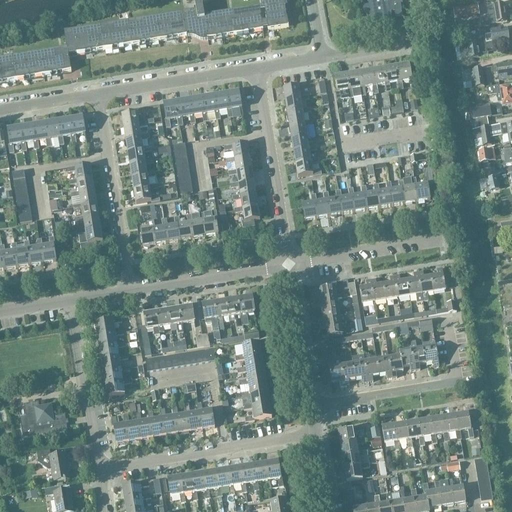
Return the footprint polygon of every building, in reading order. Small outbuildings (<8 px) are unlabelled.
[(267,30),(288,27),(283,0),(262,0),(264,10),(267,30)] [(363,10),(363,11),(364,12),(365,13),(366,13),(367,13),(369,12),(370,14),(368,15),(371,30),(392,26),(390,13),(394,12),(394,14),(395,15),(397,16),(398,16),(400,16),(401,14),(401,13),(399,2),(411,0),(410,0),(367,0),(368,7),(366,7),(365,7),(364,8),(363,9),(363,10)] [(73,32),(64,33),(67,51),(67,55),(77,53),(76,55),(186,37),(186,35),(206,32),(207,40),(267,30),(264,10),(205,20),(202,1),(195,3),(197,14),(74,34),(73,32)] [(489,25),(507,22),(504,4),(486,7),(488,20),(482,21),(483,28),(489,27),(489,25)] [(477,7),(453,11),(455,20),(478,17),(477,7)] [(493,46),(509,44),(506,30),(482,34),(484,41),(491,39),(493,46)] [(466,45),(455,47),(457,62),(479,58),(476,43),(466,45)] [(0,83),(70,72),(67,55),(67,51),(0,62),(0,83)] [(499,82),(511,79),(511,64),(496,66),(492,67),(493,74),(498,74),(499,82)] [(399,83),(397,83),(398,91),(403,90),(402,82),(410,81),(411,88),(415,88),(414,81),(412,82),(411,81),(412,81),(409,65),(396,67),(399,83)] [(386,85),(385,85),(386,93),(390,92),(389,84),(397,83),(399,83),(396,67),(384,69),(386,85)] [(374,87),(372,87),(373,95),(378,94),(377,86),(385,85),(386,85),(384,69),(372,71),(374,87)] [(475,89),(485,87),(482,70),(473,71),(475,89)] [(364,88),(372,87),(374,87),(372,71),(359,73),(362,89),(360,89),(361,97),(366,96),(364,88)] [(362,89),(359,73),(347,75),(349,90),(347,91),(349,99),(361,97),(360,89),(362,89)] [(347,75),(334,77),(336,92),(335,92),(336,101),(340,100),(341,100),(349,99),(347,91),(349,90),(347,75)] [(497,87),(486,89),(487,97),(501,95),(502,107),(511,105),(511,86),(498,89),(497,87)] [(300,100),(300,102),(309,101),(308,96),(300,97),(298,87),(283,90),(285,103),(300,100)] [(239,93),(226,95),(228,110),(227,111),(228,119),(233,118),(231,110),(241,108),(239,93)] [(216,112),(214,113),(216,121),(220,120),(219,112),(227,111),(228,110),(226,95),(213,97),(216,112)] [(206,114),(214,113),(216,112),(213,97),(201,99),(204,114),(202,115),(203,123),(208,122),(206,114)] [(194,116),(202,115),(204,114),(201,99),(189,101),(191,116),(189,117),(191,125),(195,124),(194,116)] [(302,110),(300,102),(300,100),(285,103),(287,115),(302,113),(302,114),(311,113),(310,109),(302,110)] [(181,118),(189,117),(191,116),(189,101),(176,103),(179,118),(177,119),(178,127),(183,126),(181,118)] [(169,120),(177,119),(179,118),(176,103),(163,105),(166,120),(164,120),(166,129),(166,132),(171,132),(170,128),(169,120)] [(491,118),(489,109),(471,113),(473,121),(491,118)] [(138,126),(139,128),(147,127),(147,125),(154,124),(153,120),(146,121),(146,122),(138,123),(136,113),(121,116),(123,128),(138,126)] [(304,125),(304,127),(313,126),(312,121),(304,123),(302,114),(302,113),(287,115),(289,128),(304,125)] [(72,136),(70,136),(71,145),(74,144),(76,144),(74,136),(84,134),(82,119),(69,121),(72,136)] [(59,138),(57,138),(59,147),(63,146),(62,138),(70,136),(72,136),(69,121),(57,123),(59,138)] [(478,121),(471,122),(476,148),(492,145),(489,128),(479,130),(478,121)] [(47,140),(45,140),(46,149),(51,148),(50,140),(57,138),(59,138),(57,123),(44,125),(47,140)] [(511,124),(500,126),(502,137),(507,136),(509,144),(511,143),(511,124)] [(37,142),(45,140),(47,140),(44,125),(32,127),(34,142),(32,142),(34,151),(38,150),(37,142)] [(306,135),(304,127),(304,125),(289,128),(291,140),(306,138),(306,140),(315,139),(314,134),(306,135)] [(140,136),(139,128),(138,126),(123,128),(125,141),(140,139),(141,140),(149,139),(148,134),(140,136)] [(25,144),(32,142),(34,142),(32,127),(19,129),(22,144),(20,144),(21,153),(22,153),(23,158),(28,158),(26,151),(25,144)] [(12,146),(20,144),(22,144),(19,129),(7,131),(9,145),(7,145),(9,155),(13,154),(12,146)] [(194,142),(193,134),(181,136),(182,144),(194,142)] [(308,150),(308,152),(317,151),(316,146),(308,148),(306,140),(306,138),(291,140),(293,153),(308,150)] [(142,151),(143,153),(151,152),(150,147),(142,149),(141,140),(140,139),(125,141),(127,154),(142,151)] [(172,147),(173,153),(185,151),(184,145),(172,147)] [(233,150),(234,158),(234,160),(249,157),(247,145),(233,147),(232,145),(224,147),(224,151),(233,150)] [(310,160),(308,152),(308,150),(293,153),(295,165),(310,163),(310,165),(319,163),(318,159),(310,160)] [(144,164),(145,166),(153,164),(160,163),(159,159),(153,160),(152,161),(152,160),(144,161),(143,153),(142,151),(127,154),(129,166),(144,164)] [(174,159),(186,158),(185,151),(173,153),(174,159)] [(488,151),(478,152),(480,164),(490,162),(488,151)] [(511,151),(506,152),(503,153),(505,164),(511,163),(511,151)] [(234,163),(236,170),(236,172),(251,170),(249,157),(234,160),(234,158),(226,159),(226,164),(234,163)] [(213,170),(225,170),(225,160),(213,160),(213,170)] [(310,163),(295,165),(297,178),(312,176),(312,177),(321,176),(320,171),(312,173),(310,165),(310,163)] [(146,176),(147,178),(155,177),(154,172),(146,173),(145,166),(144,164),(129,166),(131,179),(146,176)] [(188,170),(187,164),(175,166),(176,172),(188,170)] [(75,173),(76,180),(76,182),(91,180),(89,167),(75,169),(74,168),(66,169),(66,174),(75,173)] [(189,176),(188,170),(176,172),(177,178),(189,176)] [(236,175),(238,183),(238,185),(253,182),(251,170),(236,172),(236,170),(227,172),(228,176),(236,175)] [(414,187),(417,202),(430,200),(427,186),(433,185),(431,170),(430,170),(430,171),(425,171),(424,186),(416,187),(414,187)] [(11,174),(13,181),(24,179),(23,172),(11,174)] [(148,190),(153,190),(157,189),(156,185),(148,186),(147,178),(146,176),(131,179),(133,191),(148,189),(148,190)] [(489,190),(499,188),(497,178),(487,180),(489,190)] [(24,180),(24,179),(13,181),(14,188),(26,186),(25,180),(24,180)] [(414,187),(416,187),(415,179),(402,181),(404,189),(402,189),(404,204),(417,202),(414,187)] [(76,182),(76,180),(68,182),(68,186),(77,185),(78,193),(78,195),(94,192),(91,180),(76,182)] [(404,189),(402,181),(398,181),(399,190),(391,191),(389,191),(392,206),(404,204),(402,189),(404,189)] [(191,188),(190,182),(178,184),(179,190),(191,188)] [(238,185),(238,183),(229,184),(230,189),(238,187),(240,195),(240,197),(255,195),(253,182),(238,185)] [(389,191),(391,191),(390,183),(385,183),(387,191),(379,193),(377,193),(379,208),(392,206),(389,191)] [(374,193),(366,195),(365,195),(367,210),(379,208),(377,193),(379,193),(378,185),(373,185),(374,193)] [(27,192),(26,186),(14,188),(15,194),(27,192)] [(362,195),(354,197),(352,197),(354,212),(367,210),(365,195),(366,195),(365,187),(361,187),(362,195)] [(191,188),(179,190),(180,196),(192,195),(191,188)] [(148,189),(133,191),(135,204),(150,202),(150,203),(159,202),(158,197),(150,198),(150,197),(154,196),(153,190),(148,190),(148,189)] [(352,197),(354,197),(352,189),(348,189),(349,197),(341,199),(339,199),(342,214),(354,212),(352,197)] [(337,199),(329,201),(327,201),(329,216),(342,214),(339,199),(341,199),(340,191),(335,191),(337,199)] [(27,192),(15,194),(16,200),(28,198),(27,192)] [(78,195),(78,193),(70,194),(71,199),(79,197),(80,205),(80,207),(96,205),(94,192),(78,195)] [(324,201),(316,203),(314,203),(317,218),(329,216),(327,201),(329,201),(327,193),(323,193),(324,201)] [(304,220),(317,218),(314,203),(316,203),(315,194),(310,195),(312,203),(302,205),(304,220)] [(240,197),(240,195),(231,197),(232,201),(240,200),(241,208),(242,210),(257,207),(255,195),(240,197)] [(28,198),(16,200),(17,206),(29,205),(28,198)] [(55,203),(48,203),(49,215),(57,215),(57,223),(72,222),(72,212),(56,212),(55,203)] [(30,211),(29,205),(17,206),(18,213),(30,211)] [(80,207),(80,205),(72,207),(73,211),(81,210),(82,218),(82,219),(98,217),(96,205),(80,207)] [(242,210),(241,208),(233,209),(234,214),(242,212),(244,222),(241,222),(242,229),(254,227),(253,221),(259,220),(257,207),(242,210)] [(30,217),(30,211),(18,213),(19,219),(30,217)] [(202,222),(205,237),(217,235),(215,220),(216,220),(215,211),(210,212),(212,220),(204,222),(202,222)] [(202,222),(204,222),(203,213),(198,214),(199,222),(191,224),(190,224),(192,239),(205,237),(202,222)] [(187,224),(179,226),(177,226),(180,241),(192,239),(190,224),(191,224),(190,215),(186,216),(187,224)] [(30,217),(19,219),(20,225),(31,223),(30,217)] [(83,222),(84,230),(84,232),(100,229),(98,217),(82,219),(82,218),(74,219),(75,224),(83,222)] [(177,226),(179,226),(178,218),(173,218),(175,226),(167,228),(165,228),(167,243),(180,241),(177,226)] [(165,228),(167,228),(165,220),(161,220),(162,228),(154,230),(152,230),(155,245),(167,243),(165,228)] [(152,230),(154,230),(153,222),(148,222),(150,230),(140,232),(142,247),(155,245),(152,230)] [(511,223),(500,225),(502,238),(511,235),(511,223)] [(84,232),(84,230),(76,232),(77,236),(85,235),(86,244),(79,245),(81,252),(95,250),(93,244),(102,242),(100,229),(84,232)] [(40,248),(43,264),(56,262),(53,247),(55,246),(54,238),(49,238),(50,247),(42,248),(40,248)] [(40,248),(42,248),(41,240),(37,240),(38,249),(30,250),(28,250),(30,265),(43,264),(40,248)] [(28,250),(30,250),(29,242),(24,242),(25,251),(17,252),(16,252),(18,267),(30,265),(28,250)] [(16,252),(17,252),(16,244),(12,244),(13,252),(5,254),(3,254),(6,269),(18,267),(16,252)] [(430,279),(432,294),(444,292),(442,277),(441,271),(436,272),(436,278),(430,279)] [(427,295),(432,294),(430,279),(423,280),(422,274),(417,275),(422,303),(428,302),(427,295)] [(417,303),(422,303),(417,275),(412,276),(413,281),(406,283),(409,298),(416,297),(417,303)] [(397,300),(409,298),(406,283),(399,284),(398,278),(394,279),(397,300)] [(397,300),(394,279),(389,280),(390,285),(382,287),(385,301),(397,300)] [(370,283),(373,303),(385,301),(382,287),(375,288),(374,282),(370,283)] [(361,305),(373,303),(370,283),(365,283),(366,289),(359,290),(361,305)] [(352,298),(356,297),(354,285),(348,286),(348,287),(345,288),(346,292),(349,291),(350,298),(352,298)] [(315,304),(336,300),(341,299),(341,294),(335,295),(334,288),(319,291),(320,298),(315,299),(315,304)] [(239,300),(243,327),(248,326),(246,314),(254,313),(251,295),(244,296),(245,298),(243,298),(243,299),(239,300)] [(243,327),(239,300),(227,302),(229,317),(230,323),(237,321),(237,329),(243,328),(243,327)] [(336,300),(315,304),(316,308),(322,308),(323,315),(338,312),(336,300)] [(214,304),(219,332),(224,332),(222,318),(229,317),(227,302),(214,304)] [(447,304),(448,310),(448,314),(456,313),(455,303),(447,304)] [(213,333),(219,332),(214,304),(202,306),(204,321),(205,320),(205,324),(206,324),(212,324),(213,333)] [(182,324),(194,322),(191,307),(179,309),(182,324)] [(183,330),(182,324),(179,309),(167,311),(170,326),(177,325),(178,331),(183,330)] [(155,313),(158,328),(159,328),(160,335),(164,334),(163,328),(170,326),(167,311),(155,313)] [(319,327),(345,323),(346,323),(345,317),(339,318),(338,312),(323,315),(324,322),(319,323),(319,327)] [(157,329),(158,328),(155,313),(143,315),(146,330),(152,329),(153,336),(158,336),(157,329)] [(95,325),(96,336),(114,333),(113,326),(122,324),(121,319),(112,321),(112,322),(95,325)] [(419,323),(420,330),(432,327),(431,321),(419,323)] [(345,328),(345,323),(319,327),(321,337),(324,339),(342,336),(341,329),(345,328)] [(123,331),(114,333),(96,336),(98,348),(116,345),(115,338),(124,336),(123,331)] [(244,337),(244,342),(258,339),(257,333),(243,335),(244,337)] [(201,336),(203,349),(209,348),(208,335),(201,336)] [(197,350),(203,349),(201,336),(195,337),(197,350)] [(337,345),(337,341),(324,343),(325,349),(338,347),(337,345)] [(418,366),(425,365),(423,350),(417,351),(415,342),(410,343),(411,352),(414,372),(419,372),(418,366)] [(422,345),(423,350),(425,365),(432,364),(433,369),(438,368),(434,343),(422,345)] [(125,344),(116,345),(98,348),(100,360),(118,357),(117,350),(126,348),(125,344)] [(148,344),(142,345),(144,358),(150,357),(148,344)] [(244,362),(261,359),(259,344),(241,347),(243,357),(234,358),(229,359),(229,363),(235,362),(235,363),(244,362)] [(213,351),(206,352),(208,364),(215,363),(213,351)] [(202,365),(208,364),(206,352),(200,353),(202,365)] [(398,354),(399,358),(401,369),(402,368),(408,367),(409,373),(414,372),(411,352),(398,354)] [(196,366),(202,365),(200,353),(194,354),(196,366)] [(376,361),(379,377),(385,375),(386,380),(391,380),(388,359),(387,353),(382,353),(383,360),(376,361)] [(188,354),(182,355),(184,368),(190,367),(188,354)] [(190,367),(196,366),(194,354),(188,354),(190,367)] [(184,368),(182,355),(176,356),(177,369),(184,368)] [(120,370),(120,369),(119,362),(128,361),(127,356),(118,357),(100,360),(102,373),(120,370)] [(176,356),(169,357),(171,369),(177,369),(176,356)] [(365,363),(368,383),(372,383),(372,378),(379,377),(376,361),(370,362),(369,356),(363,357),(365,363)] [(165,370),(171,369),(169,357),(163,358),(165,370)] [(352,365),(355,380),(362,379),(363,384),(368,383),(365,363),(363,357),(351,359),(352,365)] [(163,358),(157,359),(159,371),(165,370),(163,358)] [(402,373),(402,368),(401,369),(399,358),(388,359),(391,380),(396,379),(395,374),(402,373)] [(159,371),(157,359),(151,360),(153,372),(159,371)] [(244,362),(245,369),(236,371),(237,375),(246,374),(263,371),(261,359),(244,362)] [(153,372),(151,360),(144,361),(146,373),(153,372)] [(348,381),(355,380),(352,365),(346,366),(345,360),(340,361),(341,367),(340,367),(344,387),(349,387),(348,381)] [(339,388),(344,387),(340,367),(328,369),(330,384),(338,383),(339,388)] [(122,382),(121,374),(129,373),(129,368),(120,369),(120,370),(102,373),(104,385),(122,382)] [(246,374),(247,381),(238,383),(239,388),(240,388),(248,386),(265,384),(263,371),(246,374)] [(122,382),(104,385),(107,398),(124,395),(123,387),(131,385),(131,380),(122,382)] [(267,395),(265,384),(248,386),(240,388),(241,395),(234,396),(234,399),(241,398),(241,400),(250,398),(267,395)] [(152,404),(160,403),(158,392),(151,393),(152,404)] [(250,398),(251,406),(242,407),(243,412),(252,410),(269,407),(267,395),(250,398)] [(39,403),(33,404),(33,402),(28,402),(29,405),(24,406),(26,418),(19,419),(22,439),(68,432),(65,416),(53,418),(51,406),(39,408),(39,403)] [(197,414),(200,431),(214,428),(211,412),(202,413),(200,405),(196,406),(197,414)] [(184,408),(186,416),(188,432),(200,431),(197,414),(190,415),(189,407),(184,408)] [(271,418),(269,407),(252,410),(253,418),(244,419),(245,424),(254,422),(254,421),(271,418)] [(172,410),(173,418),(176,434),(188,432),(186,416),(178,417),(176,409),(172,410)] [(160,411),(161,420),(164,436),(176,434),(173,418),(166,419),(164,411),(160,411)] [(161,420),(153,421),(152,413),(147,413),(149,422),(152,438),(164,436),(161,420)] [(457,431),(459,431),(466,430),(468,438),(472,438),(471,428),(469,429),(467,413),(454,416),(457,431)] [(135,416),(136,424),(137,424),(139,440),(152,438),(149,422),(141,423),(140,415),(135,416)] [(445,433),(447,433),(454,432),(456,441),(460,440),(459,431),(457,431),(454,416),(442,418),(445,433)] [(123,417),(124,426),(125,426),(127,442),(139,440),(137,424),(136,424),(128,425),(127,417),(123,417)] [(433,436),(434,435),(442,434),(443,443),(448,442),(447,433),(445,433),(442,418),(430,420),(433,436)] [(116,444),(127,442),(125,426),(124,426),(117,427),(116,419),(111,419),(112,428),(114,427),(116,444)] [(420,438),(422,437),(430,436),(431,445),(436,444),(434,435),(433,436),(430,420),(418,422),(420,438)] [(408,440),(410,439),(418,438),(419,447),(424,446),(422,437),(420,438),(418,422),(405,424),(408,440)] [(396,442),(398,442),(405,440),(407,449),(411,448),(410,439),(408,440),(405,424),(393,426),(396,442)] [(399,450),(398,442),(396,442),(393,426),(381,428),(383,444),(393,442),(395,451),(399,450)] [(356,443),(355,441),(354,433),(363,432),(362,427),(353,429),(353,430),(338,433),(340,446),(356,443)] [(358,455),(358,453),(356,446),(365,444),(364,440),(355,441),(356,443),(340,446),(342,458),(358,455)] [(370,451),(381,450),(380,442),(369,443),(370,451)] [(37,454),(38,461),(39,464),(49,471),(51,471),(53,483),(68,480),(64,455),(50,457),(49,452),(37,454)] [(360,467),(360,465),(358,458),(367,456),(366,452),(358,453),(358,455),(342,458),(344,470),(360,467)] [(267,465),(270,482),(277,481),(278,489),(283,489),(281,480),(280,480),(277,463),(267,465)] [(368,464),(360,465),(360,467),(344,470),(346,482),(362,480),(360,470),(369,468),(368,464)] [(447,473),(459,471),(458,464),(445,466),(447,473)] [(271,490),(270,482),(267,465),(254,467),(257,484),(265,483),(266,491),(271,490)] [(258,493),(257,484),(254,467),(242,469),(245,486),(252,485),(254,493),(258,493)] [(247,495),(245,486),(242,469),(230,471),(233,488),(240,487),(242,495),(247,495)] [(234,496),(233,488),(230,471),(218,473),(221,490),(228,489),(230,497),(234,496)] [(222,499),(221,490),(218,473),(205,475),(208,492),(216,491),(217,499),(222,499)] [(210,501),(208,492),(205,475),(193,477),(196,494),(204,493),(205,501),(206,501),(206,505),(210,505),(209,501),(210,501)] [(198,502),(196,494),(193,477),(181,479),(184,496),(192,495),(193,503),(198,502)] [(185,504),(184,496),(181,479),(162,482),(164,494),(169,493),(170,498),(179,497),(181,505),(185,504)] [(440,508),(452,506),(449,490),(448,490),(446,481),(434,483),(435,492),(437,492),(440,508)] [(449,490),(452,506),(465,503),(462,488),(452,489),(451,481),(446,481),(448,490),(449,490)] [(124,501),(141,498),(140,490),(148,489),(148,484),(138,486),(139,487),(122,490),(124,501)] [(425,494),(425,498),(426,498),(428,510),(440,508),(437,492),(435,492),(428,493),(426,485),(422,485),(423,495),(425,494)] [(56,511),(66,511),(74,511),(71,494),(62,495),(61,488),(44,490),(46,498),(54,496),(56,511)] [(410,491),(412,500),(413,500),(415,511),(428,511),(428,510),(426,498),(425,498),(416,499),(415,491),(410,491)] [(398,494),(399,502),(401,502),(402,511),(415,511),(413,500),(412,500),(404,501),(402,493),(398,494)] [(386,496),(387,504),(389,504),(390,511),(402,511),(401,502),(399,502),(392,503),(390,495),(386,496)] [(150,496),(141,498),(124,501),(125,511),(130,511),(143,510),(142,503),(150,501),(150,496)] [(373,498),(375,506),(377,506),(377,511),(390,511),(389,504),(387,504),(379,506),(378,497),(373,498)] [(377,511),(377,506),(375,506),(367,508),(366,499),(361,500),(362,502),(363,508),(365,508),(365,511),(377,511)] [(286,511),(285,501),(270,504),(271,511),(286,511)] [(352,511),(365,511),(365,508),(363,508),(362,502),(354,503),(354,501),(349,502),(351,511),(352,511)]
